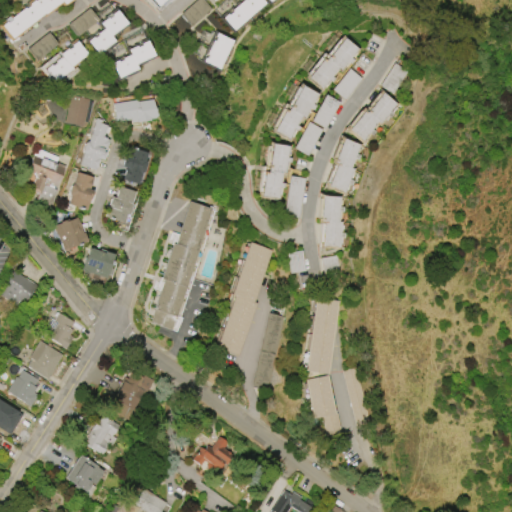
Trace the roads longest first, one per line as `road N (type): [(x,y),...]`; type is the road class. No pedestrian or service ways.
road 1 (residential): [(0,200),(110,330),(368,511)]
road 2 (residential): [(110,330),(172,165),(189,148),(189,97),(171,41),(131,0)]
road 3 (residential): [(316,271),(312,195),(330,149),(392,49)]
road 4 (residential): [(0,506),(110,330)]
road 5 (residential): [(179,154),(146,138),(122,145),(98,219),(109,237),(141,250)]
road 6 (residential): [(189,148),(235,159),(259,221),(290,235),(310,233)]
road 7 (residential): [(382,511),(377,477),(341,391)]
